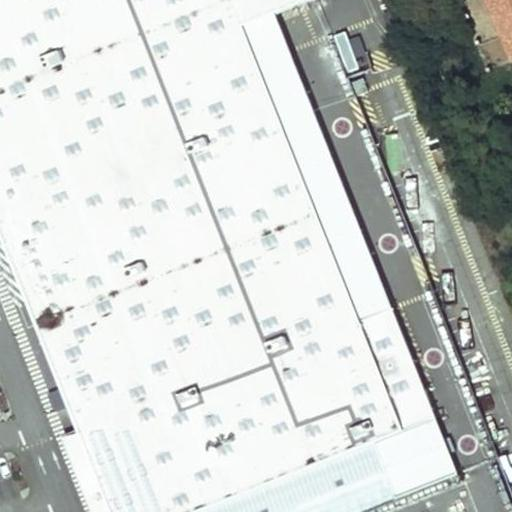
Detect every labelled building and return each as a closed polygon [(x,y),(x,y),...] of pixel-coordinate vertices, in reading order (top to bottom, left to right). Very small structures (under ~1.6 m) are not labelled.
[(0,0),(0,235),(72,425),(107,511),(179,511),(429,411),(387,304),(356,317),(237,19),(271,6),(283,0),(0,0)] [(511,62),(511,0),(459,0),(488,72),(511,62)] [(237,19),(356,317),(387,304),(271,6),(237,19)] [(356,34),(336,38),(345,74),(365,69),(356,34)] [(345,511),(453,468),(429,411),(179,511),(345,511)] [(56,432),(87,511),(107,511),(72,425),(56,432)]
